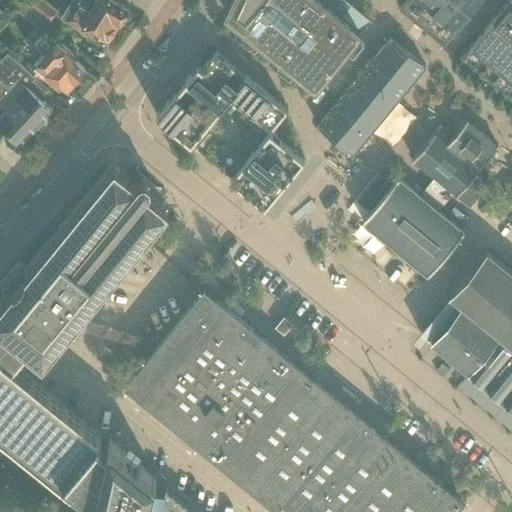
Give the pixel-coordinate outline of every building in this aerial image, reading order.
[(31,0),(27,6),(48,22),(56,10),(42,0),(31,0)] [(70,0),(61,16),(67,20),(83,29),(85,27),(96,33),(97,31),(108,38),(118,20),(120,22),(123,16),(127,15),(129,11),(128,8),(129,7),(117,0),(70,0)] [(232,0),(226,14),(298,74),(307,82),(314,88),(319,81),(369,21),(369,20),(369,19),(345,0),(232,0)] [(404,0),(399,7),(443,44),(479,0),(404,0)] [(511,0),(507,0),(497,12),(481,31),(459,57),(461,58),(461,59),(463,56),(487,76),(485,79),(486,79),(488,76),(506,91),(503,94),(504,95),(507,92),(511,96),(511,0)] [(39,62),(31,71),(48,87),(56,78),(57,79),(54,81),(63,90),(66,87),(67,88),(85,69),(75,59),(79,54),(74,50),(73,51),(58,37),(57,38),(47,29),(36,40),(46,50),(37,60),(39,62)] [(325,131),(353,154),(425,66),(389,37),(317,124),(325,131)] [(198,65),(184,81),(197,91),(219,109),(231,94),(246,75),(216,50),(215,51),(201,68),(198,65)] [(0,84),(6,91),(0,97),(0,127),(19,145),(52,110),(42,100),(52,90),(48,87),(31,71),(30,71),(7,52),(0,59),(0,84)] [(246,75),(231,94),(270,127),(286,108),(246,75)] [(175,92),(156,115),(158,116),(190,143),(219,109),(197,91),(187,102),(175,92)] [(219,109),(190,143),(230,176),(242,162),(250,153),(269,129),(270,127),(231,94),(219,109)] [(412,158),(469,206),(490,180),(477,169),(497,145),(466,119),(446,143),(434,132),(412,158)] [(269,129),(250,153),(277,175),(284,181),(303,157),(269,129)] [(242,162),(230,176),(264,204),(277,189),(270,183),(277,175),(250,153),(242,162)] [(197,511),(166,486),(164,491),(153,489),(154,481),(155,481),(155,477),(108,438),(106,445),(99,439),(100,437),(14,365),(27,350),(42,363),(142,241),(168,209),(146,192),(152,184),(142,176),(136,183),(114,165),(27,272),(21,268),(4,289),(10,294),(0,305),(0,435),(78,499),(81,496),(93,506),(92,511),(91,511),(197,511)] [(377,173),(356,199),(371,211),(363,220),(384,237),(428,273),(464,230),(433,205),(399,177),(392,186),(377,173)] [(451,294),(419,332),(432,342),(431,342),(433,344),(434,344),(449,356),(448,356),(450,358),(451,358),(461,366),(466,370),(465,370),(467,372),(468,372),(471,374),(472,373),(484,382),(482,384),(485,386),(485,387),(487,388),(490,390),(491,388),(501,397),(500,398),(503,400),(502,401),(504,403),(505,402),(505,403),(506,403),(507,402),(511,406),(511,271),(495,258),(496,257),(494,256),(493,256),(488,252),(489,251),(487,250),(485,252),(469,271),(470,272),(453,292),(452,291),(450,293),(451,294)] [(204,290),(127,383),(128,384),(129,382),(132,385),(131,387),(166,415),(173,421),(187,432),(195,439),(225,463),(233,469),(244,479),(252,485),(285,511),(450,511),(460,500),(204,290)] [(274,327),(283,334),(293,323),(283,316),(274,327)]
